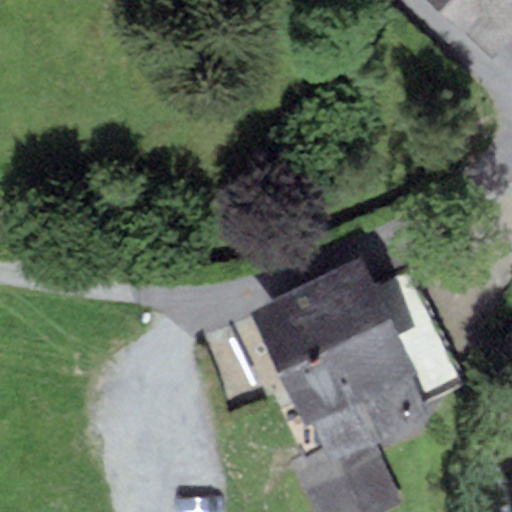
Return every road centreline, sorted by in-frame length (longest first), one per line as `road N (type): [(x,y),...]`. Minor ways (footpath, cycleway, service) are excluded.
road 1 (unclassified): [(511,154),(245,292),(168,300),(0,272)]
road 2 (residential): [(422,0),(511,89)]
